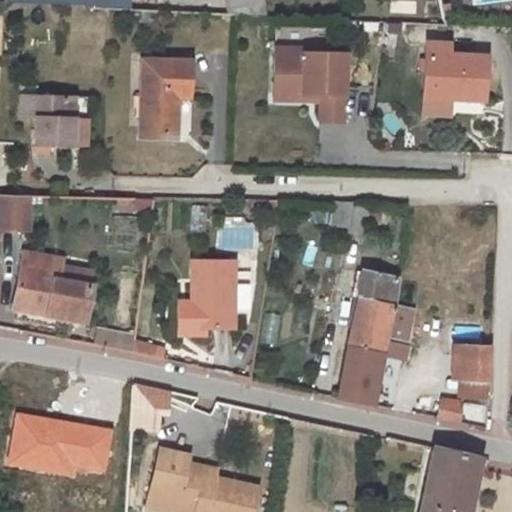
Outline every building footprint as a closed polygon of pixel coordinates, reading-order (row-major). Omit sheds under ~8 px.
[(6,0),(7,5),(96,9),(96,0),(6,0)] [(264,16),(260,0),(225,0),(228,14),(264,16)] [(430,39),(430,50),(446,50),(446,39),(430,39)] [(305,47),(276,47),(276,85),(303,86),(303,94),(322,94),(322,100),(322,120),(345,120),(346,53),(304,52),(305,47)] [(430,50),(427,50),(425,88),(451,90),(451,94),(484,96),(486,53),(446,50),(430,50)] [(189,59),(143,60),(143,134),(179,135),(180,97),(189,95),(189,59)] [(276,85),(275,100),(322,100),(322,94),(303,94),(303,86),(276,85)] [(33,97),(19,97),(18,118),(33,119),(33,97)] [(73,98),(33,97),(33,119),(33,147),(72,148),(73,98)] [(0,196),(0,230),(27,230),(27,197),(0,196)] [(342,203),(327,202),(323,223),(338,225),(342,203)] [(338,225),(337,233),(352,235),(358,206),(342,203),(338,225)] [(62,263),(28,255),(16,311),(84,327),(92,291),(95,279),(60,272),(62,263)] [(233,258),(190,259),(189,297),(194,297),(195,325),(234,325),(233,258)] [(383,355),(386,338),(389,326),(410,328),(413,310),(394,306),(397,279),(366,271),(363,281),(365,281),(349,346),(383,355)] [(236,284),(238,316),(251,315),(249,283),(236,284)] [(189,297),(176,298),(178,332),(204,332),(205,326),(195,325),(194,297),(189,297)] [(408,340),(410,328),(389,326),(386,338),(408,340)] [(131,351),(133,335),(97,330),(94,346),(131,351)] [(407,346),(389,344),(387,356),(406,359),(407,346)] [(338,397),(374,404),(383,355),(349,346),(338,397)] [(488,393),(490,349),(461,347),(459,392),(488,393)] [(132,429),(166,430),(168,386),(133,385),(132,429)] [(438,417),(456,421),(460,402),(442,398),(438,417)] [(110,431),(18,416),(10,465),(71,475),(73,465),(103,471),(110,431)] [(468,511),(480,457),(462,452),(435,447),(421,511),(468,511)] [(159,452),(147,510),(157,511),(251,511),(257,488),(224,481),(223,487),(215,485),(218,471),(177,463),(178,456),(159,452)]
